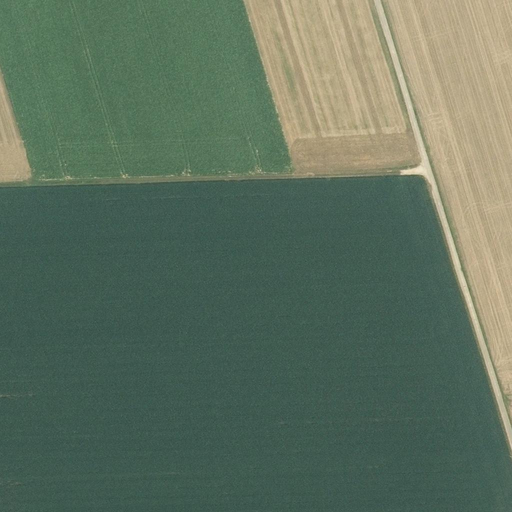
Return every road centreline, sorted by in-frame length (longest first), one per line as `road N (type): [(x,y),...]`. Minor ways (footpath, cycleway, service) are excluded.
road 1 (track): [(382,0),(511,426)]
road 2 (track): [(0,192),(436,180)]
